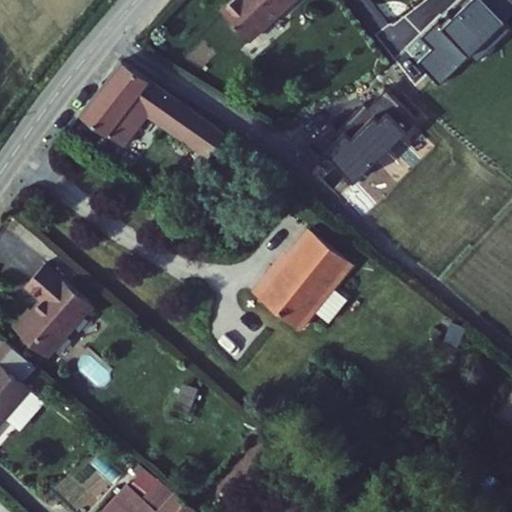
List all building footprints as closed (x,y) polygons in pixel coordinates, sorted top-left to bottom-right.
[(247,0),(232,13),(258,45),(312,0),(247,0)] [(132,67),(108,97),(134,118),(144,106),(159,117),(189,141),(205,121),(132,67)] [(92,117),(132,150),(149,129),(134,118),(108,97),(92,117)] [(134,118),(149,129),(159,117),(144,106),(134,118)] [(232,141),(205,121),(189,141),(207,153),(217,161),(232,141)] [(189,176),(199,183),(217,161),(207,153),(189,176)] [(491,225),(511,197),(511,185),(498,174),(471,209),(491,225)] [(302,334),(355,268),(312,233),(273,282),(270,279),(255,297),(302,334)] [(101,306),(53,266),(33,288),(50,303),(41,314),(37,311),(21,330),(55,360),(101,306)] [(445,340),(458,344),(465,323),(451,319),(445,340)] [(0,422),(30,386),(19,378),(32,361),(6,338),(0,345),(0,422)] [(191,413),(199,386),(182,381),(174,408),(191,413)] [(178,492),(150,467),(134,485),(161,511),(178,492)] [(82,475),(62,493),(80,511),(84,511),(102,495),(82,475)] [(134,485),(132,483),(105,511),(160,511),(161,511),(134,485)] [(200,511),(204,508),(182,488),(178,492),(161,511),(160,511),(200,511)]
